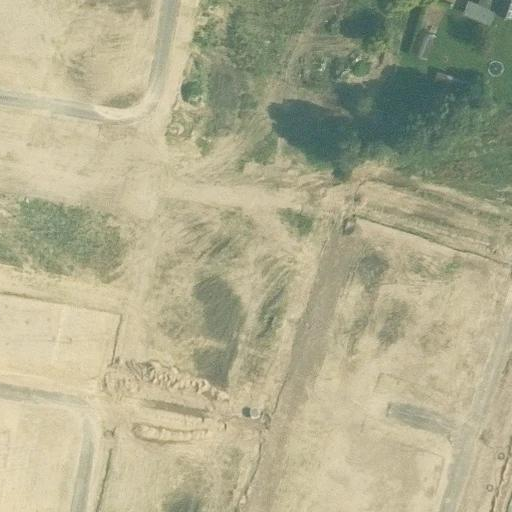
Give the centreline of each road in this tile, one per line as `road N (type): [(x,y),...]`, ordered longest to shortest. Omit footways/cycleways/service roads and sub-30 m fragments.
road 1 (residential): [(0,97),(145,123),(166,0)]
road 2 (residential): [(76,511),(92,406),(0,390)]
road 3 (residential): [(511,305),(470,435)]
